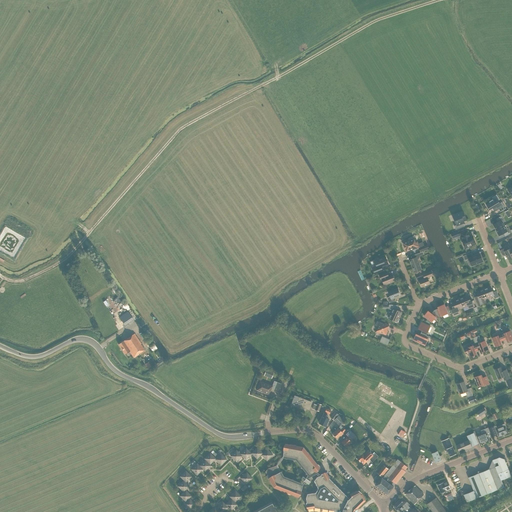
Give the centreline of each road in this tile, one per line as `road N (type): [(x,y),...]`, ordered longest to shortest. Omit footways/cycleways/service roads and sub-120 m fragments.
road 1 (track): [(0,275),(19,281),(62,260),(182,127),(372,22),(439,0)]
road 2 (tertiary): [(382,504),(308,431),(218,433),(123,376),(86,340),(32,357),(0,345)]
road 3 (residential): [(417,304),(406,345),(461,369),(511,349)]
road 4 (tertiary): [(382,504),(427,473),(511,441)]
